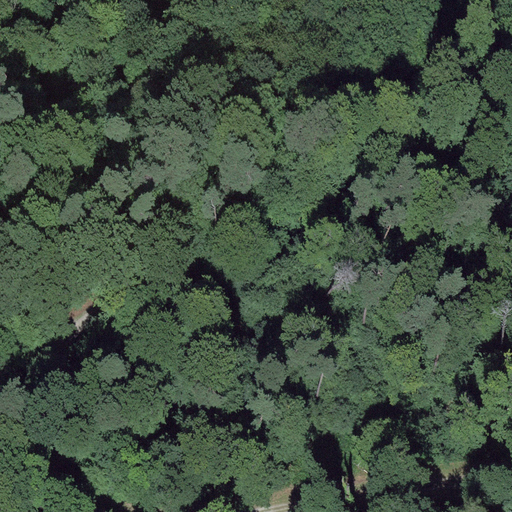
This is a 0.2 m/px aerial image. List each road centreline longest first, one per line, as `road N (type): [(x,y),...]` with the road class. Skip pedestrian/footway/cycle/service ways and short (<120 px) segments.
road 1 (track): [(88,511),(33,453),(30,426),(42,375),(80,324),(462,67),(511,42)]
road 2 (track): [(511,477),(239,511)]
